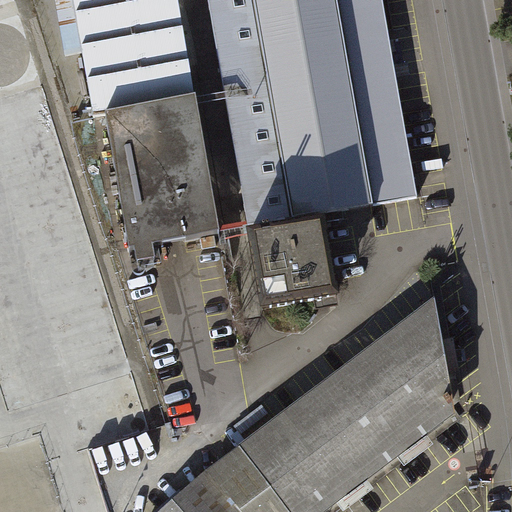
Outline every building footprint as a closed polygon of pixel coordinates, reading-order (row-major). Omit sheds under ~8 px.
[(30,0),(0,0),(0,447),(43,437),(53,451),(67,511),(117,511),(108,499),(95,445),(139,434),(30,0)] [(110,111),(199,95),(182,0),(76,0),(97,113),(110,111)] [(341,209),(420,195),(413,155),(399,75),(396,59),(386,0),(211,0),(251,225),(341,209)] [(158,242),(223,230),(199,95),(110,111),(134,246),(140,245),(142,260),(160,257),(158,242)] [(268,299),(341,287),(330,224),(257,237),(268,299)] [(244,446),(294,511),(326,511),(460,413),(440,299),(244,446)] [(294,511),(244,446),(163,511),(294,511)]
